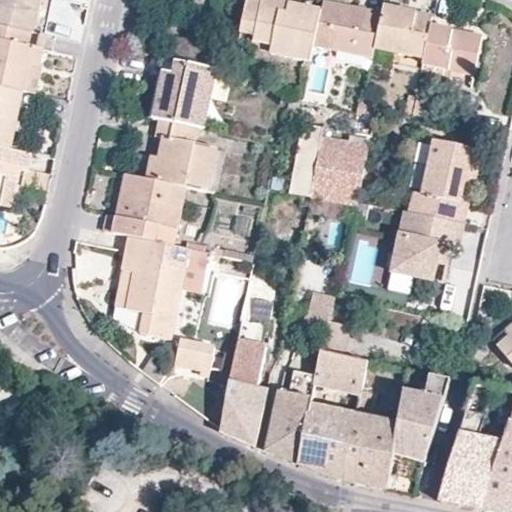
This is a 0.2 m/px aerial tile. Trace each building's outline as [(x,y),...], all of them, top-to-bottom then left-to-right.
[(0,0),(0,24),(33,31),(36,17),(32,17),(35,7),(36,0),(0,0)] [(262,0),(260,14),(246,11),(241,33),(255,36),(254,42),(273,46),(271,54),(310,63),(314,48),(321,11),(289,4),(288,14),(280,12),(282,3),(268,0),(262,0)] [(321,11),(314,48),(372,60),(375,49),(381,17),(382,14),(323,2),(321,11)] [(393,20),(381,17),(375,49),(424,60),(431,27),(433,17),(395,9),(393,20)] [(30,45),(33,31),(0,24),(0,85),(22,91),(27,92),(30,78),(33,64),(40,66),(43,47),(30,45)] [(482,37),(431,27),(424,60),(423,66),(473,76),(482,37)] [(342,63),(335,62),(333,69),(341,70),(342,63)] [(158,103),(154,120),(159,121),(198,129),(203,130),(214,72),(174,64),(172,75),(165,73),(161,92),(168,94),(166,104),(158,103)] [(0,85),(0,147),(10,149),(13,135),(14,131),(9,130),(11,119),(16,120),(22,91),(0,85)] [(429,101),(416,98),(413,115),(425,118),(429,101)] [(152,157),(147,180),(187,188),(207,193),(216,149),(195,145),(198,129),(159,121),(156,138),(163,139),(159,159),(152,157)] [(356,202),(368,146),(321,136),(310,195),(356,205),(356,202)] [(412,193),(408,213),(464,225),(473,187),(469,181),(463,180),(465,172),(471,173),(478,169),(482,151),(432,141),(421,195),(412,193)] [(10,149),(0,147),(0,204),(12,207),(16,189),(17,182),(10,180),(12,168),(29,172),(33,154),(10,149)] [(131,238),(174,247),(187,188),(147,180),(126,176),(117,218),(109,216),(106,233),(131,238)] [(408,213),(405,213),(393,274),(434,282),(441,246),(459,250),(464,225),(408,213)] [(174,247),(131,238),(124,272),(133,274),(126,310),(153,315),(149,336),(172,340),(191,251),(174,247)] [(336,297),(337,292),(312,287),(306,317),(331,322),(336,297)] [(328,337),(331,323),(331,322),(306,317),(301,332),(328,337)] [(331,323),(328,337),(324,353),(338,356),(345,325),(331,323)] [(511,326),(494,342),(511,364),(511,326)] [(181,340),(176,365),(210,372),(215,347),(181,340)] [(324,353),(321,353),(315,380),(313,390),(314,390),(360,402),(367,363),(338,356),(324,353)] [(221,430),(220,432),(243,442),(255,447),(268,391),(255,388),(257,373),(234,367),(221,430)] [(312,400),(314,390),(313,390),(315,380),(293,376),(289,395),(312,400)] [(397,426),(387,492),(400,494),(415,497),(450,380),(430,376),(425,397),(404,393),(397,426)] [(495,390),(476,386),(466,417),(485,421),(486,419),(495,390)] [(511,422),(511,394),(510,394),(495,390),(486,419),(511,425),(511,422)] [(280,393),(266,452),(284,460),(299,466),(311,407),(312,400),(289,395),(280,393)] [(311,407),(299,466),(317,473),(338,481),(343,482),(356,417),(311,407)] [(356,417),(343,482),(365,487),(387,492),(397,426),(356,417)] [(485,421),(466,417),(460,436),(479,439),(485,421)] [(505,445),(483,511),(487,511),(511,511),(511,425),(505,445)] [(460,436),(439,502),(468,508),(483,511),(505,445),(479,439),(460,436)] [(122,462),(107,454),(77,502),(92,511),(122,462)]
